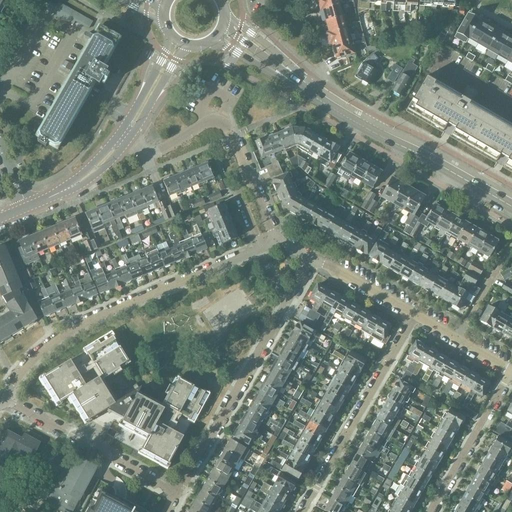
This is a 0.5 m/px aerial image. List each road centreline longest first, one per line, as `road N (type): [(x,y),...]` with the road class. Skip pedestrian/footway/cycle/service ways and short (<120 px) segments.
road 1 (residential): [(2,399),(65,332),(261,246)]
road 2 (residential): [(177,495),(311,260)]
road 3 (secondary): [(511,206),(291,81)]
road 4 (residential): [(413,318),(302,511)]
road 5 (residential): [(177,495),(2,399)]
road 6 (residential): [(431,511),(510,372)]
